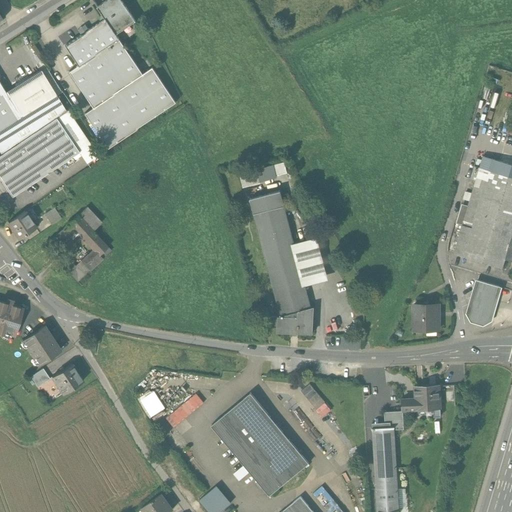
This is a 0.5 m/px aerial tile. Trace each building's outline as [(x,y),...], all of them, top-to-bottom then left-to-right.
[(105,19),(64,47),(77,66),(77,67),(119,39),(115,33),(134,20),(120,0),(108,0),(97,8),(105,19)] [(143,75),(119,39),(77,67),(77,66),(68,72),(92,109),(84,114),(107,149),(175,103),(152,68),(143,75)] [(56,84),(46,68),(41,71),(51,87),(56,84)] [(496,78),(494,81),(502,85),(508,74),(498,68),(494,76),(496,78)] [(5,93),(0,84),(0,130),(56,96),(51,87),(41,71),(41,70),(5,93)] [(56,84),(51,87),(56,96),(61,92),(56,84)] [(55,118),(0,155),(0,180),(11,197),(78,152),(55,118)] [(284,163),(273,166),(276,177),(287,174),(284,163)] [(511,177),(479,168),(453,255),(502,269),(504,260),(504,259),(511,233),(511,177)] [(256,171),(239,175),(243,189),(260,184),(256,171)] [(310,309),(280,192),(249,200),(280,317),(310,309)] [(101,222),(87,207),(78,215),(92,230),(101,222)] [(53,208),(44,215),(51,225),(61,219),(53,208)] [(36,228),(24,211),(8,222),(19,239),(36,228)] [(92,230),(78,215),(69,224),(76,232),(93,249),(80,261),(89,270),(111,250),(92,230)] [(69,224),(51,241),(55,245),(56,244),(59,245),(74,231),(75,233),(76,232),(69,224)] [(75,266),(62,253),(56,259),(77,282),(89,270),(80,261),(75,266)] [(499,287),(477,281),(468,314),(471,321),(483,324),(490,320),(499,287)] [(10,300),(5,303),(0,301),(0,335),(2,336),(2,333),(12,336),(12,334),(15,333),(23,309),(11,305),(12,305),(10,300)] [(438,330),(438,305),(413,305),(413,330),(438,330)] [(310,309),(280,317),(278,317),(270,317),(270,324),(269,325),(278,325),(277,332),(278,332),(311,334),(312,334),(312,333),(311,333),(313,308),(310,309)] [(44,326),(22,341),(38,365),(60,350),(44,326)] [(71,364),(51,377),(63,394),(83,381),(71,364)] [(42,369),(28,378),(35,389),(49,379),(42,369)] [(309,384),(301,391),(305,396),(313,389),(309,384)] [(438,386),(414,387),(415,399),(402,400),(403,411),(416,410),(416,409),(440,408),(438,386)] [(313,389),(305,396),(308,400),(317,393),(313,389)] [(249,391),(210,423),(268,494),(308,461),(249,391)] [(317,393),(308,400),(312,405),(321,398),(317,393)] [(321,398),(312,405),(316,410),(325,403),(321,398)] [(397,511),(393,428),(372,429),(377,511),(397,511)] [(160,494),(141,508),(144,511),(169,511),(172,510),(160,494)] [(313,511),(301,497),(281,511),(313,511)]
